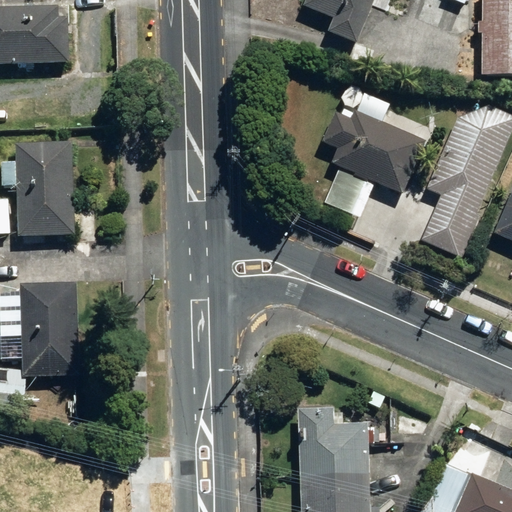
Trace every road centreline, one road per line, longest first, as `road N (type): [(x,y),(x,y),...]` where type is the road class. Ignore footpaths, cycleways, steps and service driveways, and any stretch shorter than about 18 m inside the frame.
road 1 (tertiary): [(511,369),(288,271),(197,266)]
road 2 (primary): [(197,266),(189,0)]
road 3 (primary): [(204,511),(197,266)]
